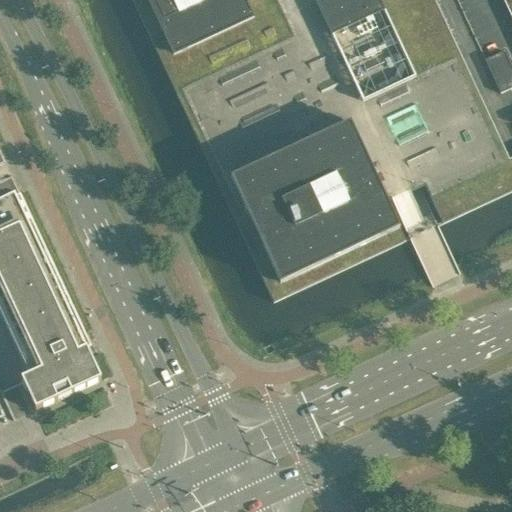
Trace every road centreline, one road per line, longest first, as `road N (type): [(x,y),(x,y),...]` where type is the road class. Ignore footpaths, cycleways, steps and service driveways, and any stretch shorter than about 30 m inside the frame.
road 1 (tertiary): [(239,449),(18,0)]
road 2 (tertiary): [(0,20),(205,465)]
road 3 (secondary): [(511,324),(239,449)]
road 4 (secondary): [(260,496),(511,382)]
